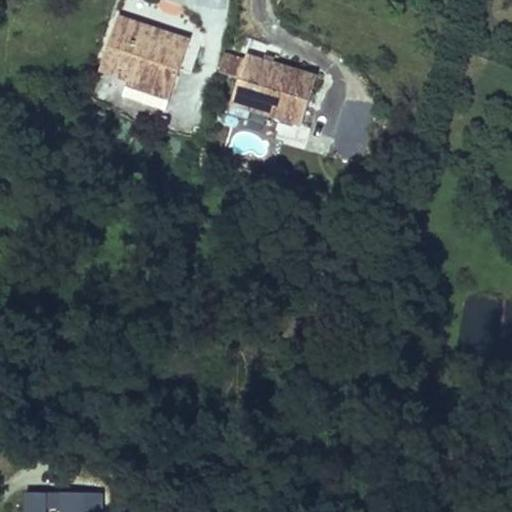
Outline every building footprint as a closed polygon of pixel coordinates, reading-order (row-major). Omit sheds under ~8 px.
[(124,24),(121,32),(167,49),(170,40),(124,24)] [(167,49),(121,32),(105,75),(133,85),(131,89),(175,105),(196,50),(170,40),(167,49)] [(253,62),(226,52),(220,76),(246,84),(253,62)] [(322,84),(253,62),(246,84),(238,107),(276,120),(307,130),(322,84)] [(175,105),(131,89),(126,104),(170,120),(175,105)] [(365,159),(369,103),(341,101),(337,157),(365,159)] [(272,132),(276,120),(238,107),(234,119),(272,132)] [(83,511),(84,489),(23,489),(23,511),(83,511)]
